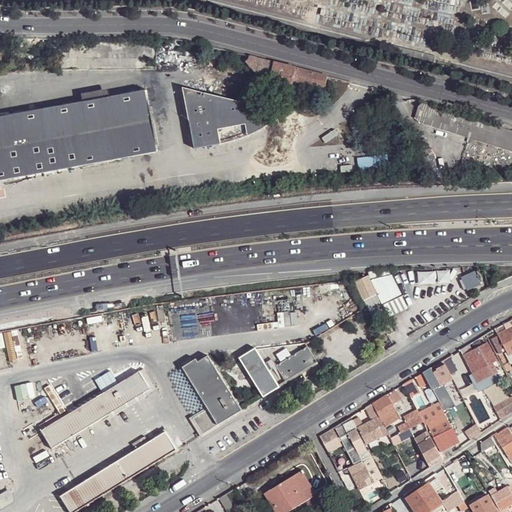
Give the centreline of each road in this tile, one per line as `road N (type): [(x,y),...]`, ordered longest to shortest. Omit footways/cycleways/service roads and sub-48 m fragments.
road 1 (tertiary): [(0,22),(178,27),(511,111)]
road 2 (motorway): [(0,302),(264,260),(511,243)]
road 3 (motorway): [(441,207),(146,237),(0,265)]
road 4 (tertiary): [(306,422),(511,299)]
road 5 (tertiary): [(162,511),(306,422)]
road 6 (residential): [(511,417),(371,511)]
